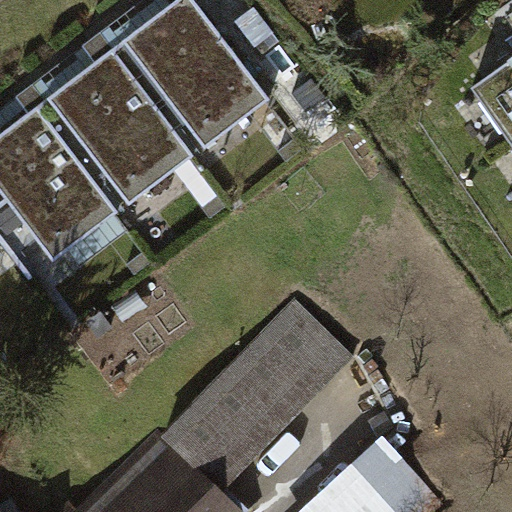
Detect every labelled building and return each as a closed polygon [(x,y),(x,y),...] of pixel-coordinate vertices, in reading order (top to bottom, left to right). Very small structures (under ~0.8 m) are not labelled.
[(192,0),(157,0),(119,30),(199,136),(261,89),(192,0)] [(106,46),(46,89),(121,194),(181,152),(106,46)] [(511,58),(468,89),(511,152),(511,58)] [(32,102),(0,124),(0,186),(47,251),(109,206),(32,102)] [(353,360),(294,306),(160,436),(156,429),(74,511),(65,503),(55,511),(233,511),(216,493),(353,360)] [(310,511),(414,511),(438,479),(370,430),(310,511)]
